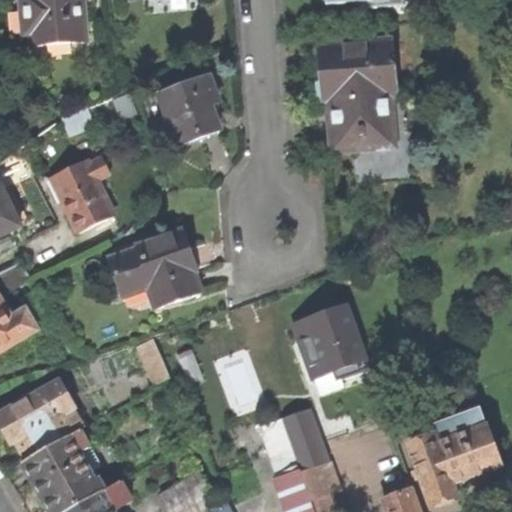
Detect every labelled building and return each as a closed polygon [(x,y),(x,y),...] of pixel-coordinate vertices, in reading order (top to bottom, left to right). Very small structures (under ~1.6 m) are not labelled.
[(55,46),(85,44),(83,6),(84,6),(83,0),(18,0),(20,17),(29,16),(31,38),(31,41),(54,39),(55,46)] [(21,39),(31,38),(29,16),(20,17),(21,39)] [(31,48),(55,46),(54,39),(31,41),(31,48)] [(393,41),(320,47),(323,104),(330,103),(331,123),(334,153),(364,151),(364,148),(368,148),(367,137),(365,138),(365,129),(389,127),(387,99),(398,98),(393,41)] [(210,78),(161,97),(182,149),(221,134),(215,120),(211,109),(220,105),(210,78)] [(132,95),(115,102),(124,126),(140,119),(132,95)] [(91,110),(65,121),(72,138),(87,132),(85,127),(96,123),(91,110)] [(81,236),(115,219),(98,185),(111,178),(103,162),(90,168),(88,165),(62,178),(60,173),(52,177),(55,182),(54,182),(67,209),(81,236)] [(0,240),(22,230),(2,190),(0,191),(0,240)] [(159,311),(202,295),(195,275),(199,274),(191,252),(184,232),(138,249),(139,251),(110,261),(123,299),(151,288),(159,311)] [(0,276),(0,289),(4,297),(32,280),(21,266),(0,276)] [(0,355),(38,333),(27,314),(13,322),(0,300),(0,355)] [(360,303),(298,322),(320,391),(382,372),(360,303)] [(159,346),(209,329),(206,320),(156,338),(159,346)] [(157,387),(171,380),(154,342),(139,349),(157,387)] [(18,443),(29,463),(80,434),(86,430),(60,386),(0,419),(0,422),(7,436),(13,446),(18,443)] [(284,462),(296,457),(283,421),(264,428),(273,454),(280,452),(284,462)] [(433,510),(460,500),(455,487),(482,477),(504,468),(488,427),(440,445),(437,436),(409,447),(433,510)] [(41,496),(50,511),(74,511),(105,494),(98,482),(96,483),(80,457),(90,451),(80,434),(29,463),(24,466),(41,496)] [(302,474),(296,457),(284,462),(289,479),(302,474)] [(288,511),(315,511),(302,474),(289,479),(278,483),(288,511)] [(200,477),(162,500),(168,511),(204,511),(217,505),(200,477)] [(417,479),(392,483),(394,494),(418,491),(417,479)] [(120,511),(133,505),(122,485),(105,494),(74,511),(120,511)]
